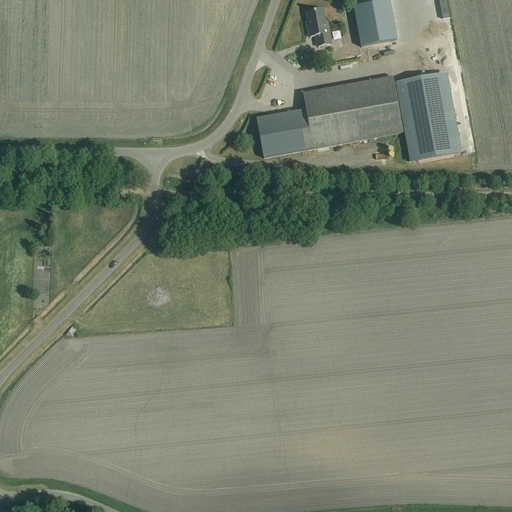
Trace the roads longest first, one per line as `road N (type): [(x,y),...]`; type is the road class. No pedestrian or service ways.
road 1 (unclassified): [(0,380),(149,225),(153,152)]
road 2 (unclassified): [(153,152),(195,149),(228,126),(276,0)]
road 3 (unclassified): [(153,152),(0,150)]
